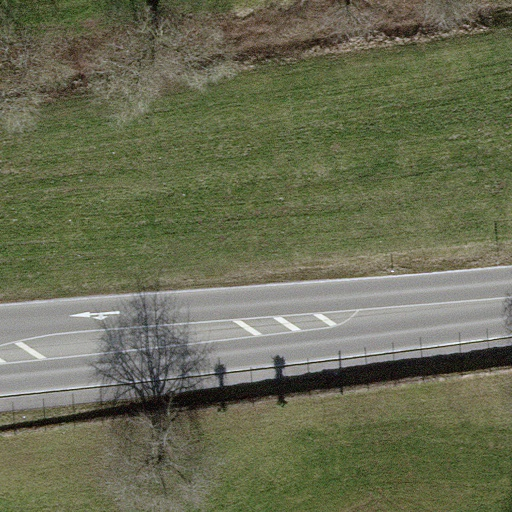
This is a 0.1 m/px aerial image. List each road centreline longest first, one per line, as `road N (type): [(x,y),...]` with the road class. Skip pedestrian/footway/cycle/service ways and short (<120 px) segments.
road 1 (secondary): [(351,318),(64,375),(0,380)]
road 2 (secondary): [(351,318),(0,338)]
road 3 (secondary): [(511,299),(351,318)]
